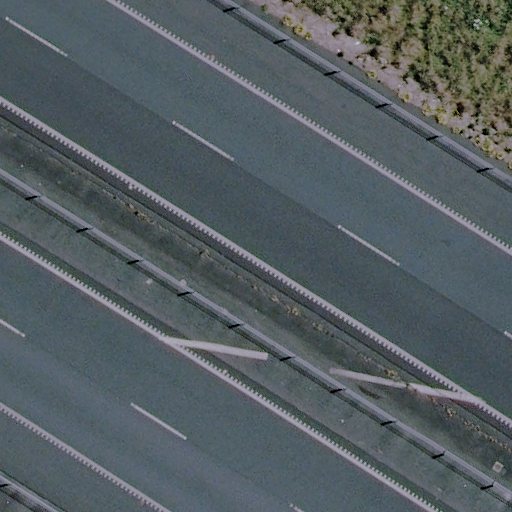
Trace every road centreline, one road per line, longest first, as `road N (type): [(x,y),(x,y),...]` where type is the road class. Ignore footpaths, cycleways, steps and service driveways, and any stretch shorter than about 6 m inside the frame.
road 1 (motorway): [(0,27),(511,358)]
road 2 (motorway): [(206,511),(0,372)]
